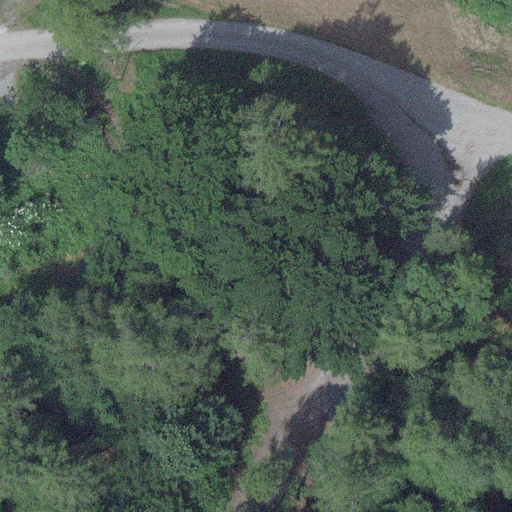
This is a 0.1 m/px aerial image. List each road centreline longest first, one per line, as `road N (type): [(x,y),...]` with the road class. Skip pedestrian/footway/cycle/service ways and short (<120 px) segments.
road 1 (track): [(511,126),(326,58),(215,35),(0,49)]
road 2 (track): [(445,100),(405,299),(379,344),(241,511)]
